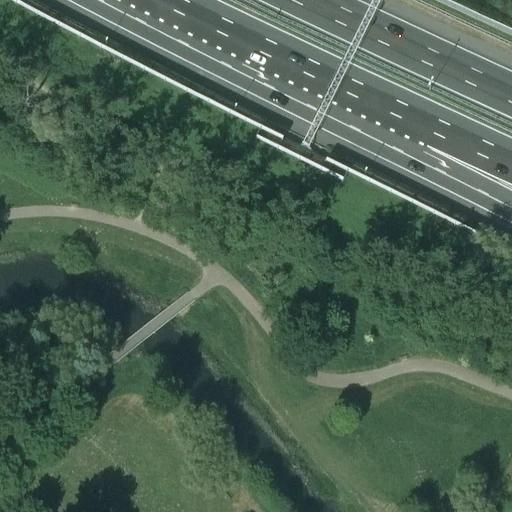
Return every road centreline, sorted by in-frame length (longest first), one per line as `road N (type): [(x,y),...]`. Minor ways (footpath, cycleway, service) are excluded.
road 1 (motorway): [(169,0),(434,130)]
road 2 (motorway): [(511,97),(302,0)]
